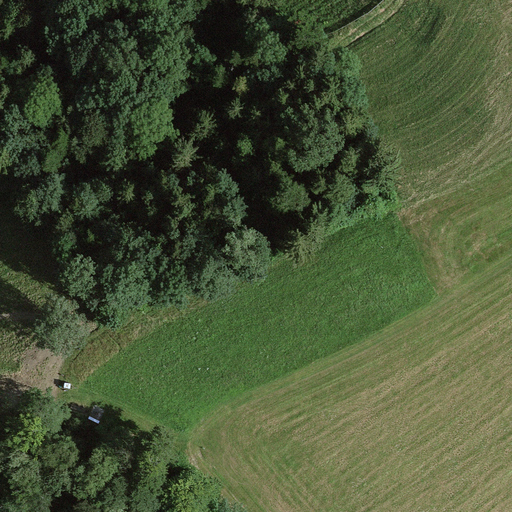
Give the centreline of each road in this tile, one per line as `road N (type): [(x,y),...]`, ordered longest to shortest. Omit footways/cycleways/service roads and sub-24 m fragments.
road 1 (track): [(511,248),(217,407),(200,447),(246,511)]
road 2 (track): [(0,185),(150,175),(195,156),(328,44),(396,0)]
